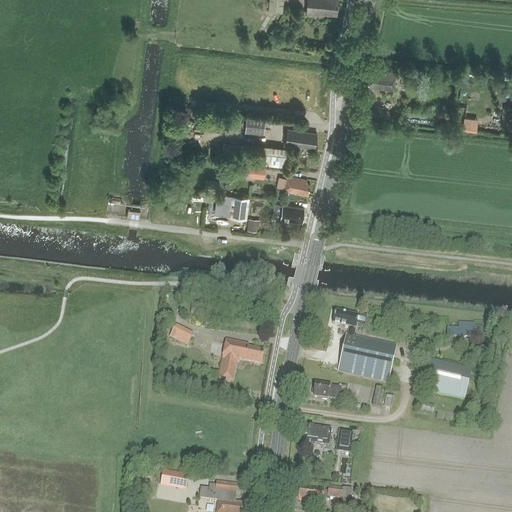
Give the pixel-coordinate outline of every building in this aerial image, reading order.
[(282,13),(283,0),(268,0),(268,12),(282,13)] [(307,0),(306,15),(319,17),(319,14),(337,15),(338,0),(307,0)] [(370,76),(369,85),(372,85),(371,89),(394,92),(396,74),(386,73),(385,76),(381,76),(382,72),(372,71),(371,76),(370,76)] [(452,83),(471,86),(473,77),(453,74),(452,83)] [(511,108),(502,108),(501,129),(511,129),(511,108)] [(245,132),(264,134),(265,117),(246,116),(245,132)] [(464,117),(462,129),(476,132),(478,119),(464,117)] [(287,128),(285,144),(314,149),(317,134),(287,128)] [(243,145),(242,157),(235,156),(234,161),(247,162),(249,145),(243,145)] [(258,146),(257,161),(256,164),(287,167),(288,148),(258,146)] [(233,176),(263,179),(264,168),(254,167),(254,164),(243,163),(243,167),(235,166),(233,176)] [(286,176),(283,191),(303,195),(303,192),(307,193),(309,184),(305,183),(306,180),(286,176)] [(218,188),(219,180),(205,179),(204,187),(218,188)] [(234,195),(230,218),(247,220),(250,198),(234,195)] [(283,204),(280,220),(302,223),(304,208),(283,204)] [(127,217),(138,219),(139,219),(140,212),(128,210),(127,217)] [(258,231),(260,219),(249,218),(247,229),(258,231)] [(297,281),(296,285),(296,286),(292,286),(293,280),(289,280),(287,291),(316,294),(317,288),(312,288),(313,282),(309,282),(308,287),(300,286),(301,281),(297,281)] [(191,304),(190,314),(200,315),(201,305),(191,304)] [(333,324),(349,328),(347,336),(339,371),(387,382),(395,346),(353,337),(355,329),(358,317),(335,312),(333,324)] [(447,327),(446,337),(474,338),(474,323),(458,323),(458,328),(447,327)] [(175,325),(169,338),(187,347),(194,335),(175,325)] [(222,356),(218,379),(234,381),(237,362),(239,363),(240,359),(263,364),(266,351),(249,348),(249,345),(225,340),(222,356)] [(430,360),(422,391),(464,401),(471,370),(430,360)] [(327,401),(327,399),(328,399),(339,401),(341,388),(330,387),(330,386),(315,384),(313,397),(322,399),(322,400),(327,401)] [(379,408),(383,389),(376,388),(372,407),(379,408)] [(387,396),(385,408),(392,409),(394,397),(387,396)] [(305,427),(303,443),(329,446),(331,430),(305,427)] [(349,454),(353,434),(340,432),(336,452),(349,454)] [(162,472),(160,486),(186,489),(188,475),(162,472)] [(209,485),(209,490),(201,489),(200,499),(218,501),(216,511),(242,511),(244,507),(241,507),(241,503),(235,503),(237,485),(216,483),(215,486),(209,485)] [(322,504),(322,500),(329,501),(330,498),(341,499),(340,506),(350,507),(352,490),(328,487),(328,492),(299,488),(297,501),(322,504)] [(358,490),(356,500),(363,501),(364,491),(358,490)] [(361,511),(363,503),(354,502),(352,511),(361,511)]
